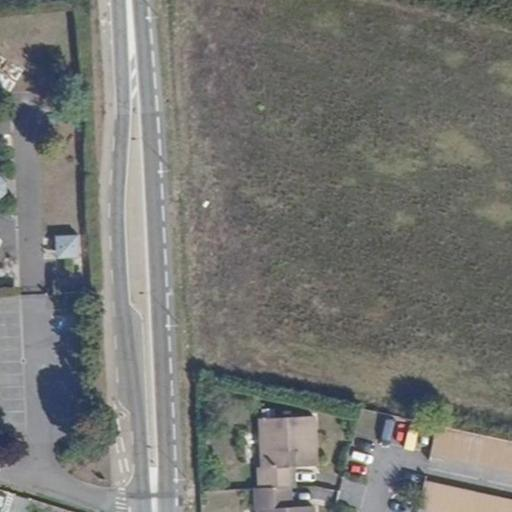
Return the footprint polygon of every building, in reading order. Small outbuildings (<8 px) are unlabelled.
[(57,234),(58,257),(80,256),(80,233),(57,234)] [(255,470),(256,489),(281,489),(286,488),(285,469),(315,467),(312,416),(259,419),(262,470),(255,470)] [(511,442),(432,425),(426,453),(511,471),(511,442)] [(511,511),(511,502),(418,482),(411,511),(511,511)] [(330,504),(330,488),(310,488),(310,503),(330,504)] [(256,489),(248,490),(249,510),(257,509),(257,511),(311,511),(311,506),(282,508),(281,489),(256,489)]
